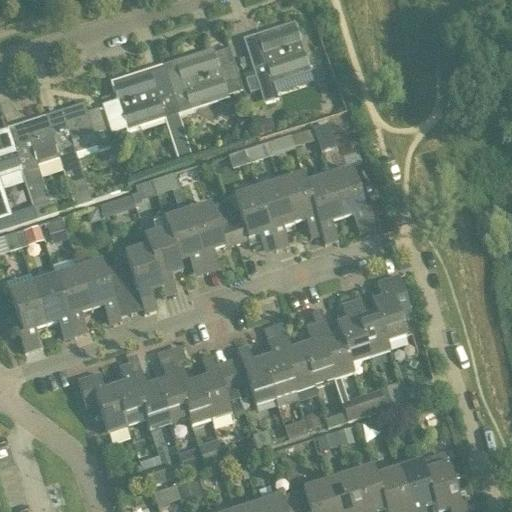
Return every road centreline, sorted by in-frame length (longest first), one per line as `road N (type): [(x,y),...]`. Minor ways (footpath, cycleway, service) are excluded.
road 1 (residential): [(0,388),(229,297),(380,249),(404,249)]
road 2 (residential): [(0,65),(202,0)]
road 3 (residential): [(101,511),(88,465),(28,415)]
